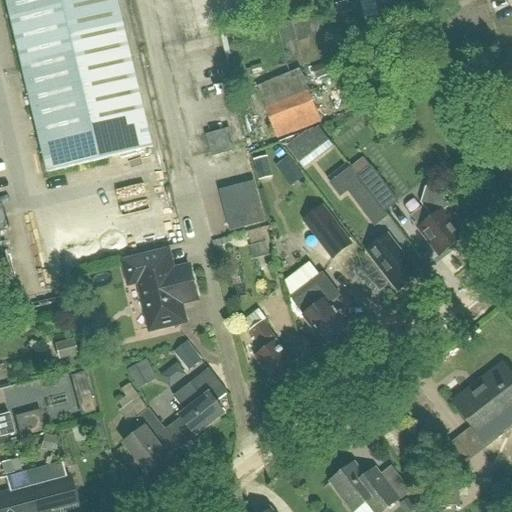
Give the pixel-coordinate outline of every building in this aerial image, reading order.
[(5,0),(48,174),(152,149),(116,0),(5,0)] [(444,0),(374,0),(381,27),(404,21),(400,7),(426,0),(431,0),(432,4),(445,0),(444,0)] [(437,82),(449,113),(511,88),(511,71),(506,56),(437,82)] [(257,90),(275,138),(319,122),(300,73),(257,90)] [(307,170),(337,148),(321,127),(311,135),(309,132),(289,147),(307,170)] [(229,131),(207,137),(210,145),(231,139),(229,131)] [(505,176),(511,185),(511,140),(508,135),(496,143),(506,157),(496,164),(498,167),(497,169),(503,178),(505,176)] [(267,158),(255,162),(260,181),(272,178),(267,158)] [(289,159),(277,168),(291,187),(303,177),(289,159)] [(395,202),(368,166),(354,177),(381,212),(395,202)] [(381,212),(354,177),(349,170),(329,185),(339,198),(346,192),(373,226),(385,217),(381,212)] [(254,184),(221,193),(231,232),(264,223),(254,184)] [(427,242),(438,257),(462,239),(442,212),(449,207),(431,184),(414,197),(422,208),(410,217),(419,229),(416,231),(425,243),(427,242)] [(335,259),(352,246),(322,208),(306,221),(335,259)] [(396,293),(418,276),(386,236),(365,253),(396,293)] [(265,243),(249,247),(253,260),(268,256),(265,243)] [(195,300),(187,269),(163,274),(158,255),(122,264),(127,285),(137,282),(149,331),(182,323),(177,304),(195,300)] [(296,294),(322,274),(313,262),(287,282),(296,294)] [(304,318),(324,344),(345,328),(328,307),(339,298),(322,276),(291,300),(305,318),(304,318)] [(255,359),(275,386),(296,371),(276,345),(278,344),(263,324),(250,334),(263,352),(255,359)] [(174,354),(189,373),(202,363),(188,344),(174,354)] [(129,371),(134,381),(139,390),(157,380),(152,371),(147,361),(129,371)] [(511,377),(504,367),(454,404),(473,429),(458,441),(472,460),(504,435),(504,434),(503,433),(511,425),(511,377)] [(184,414),(179,417),(194,437),(223,415),(215,404),(225,396),(207,372),(188,387),(190,389),(174,401),(184,414)] [(85,375),(70,379),(72,389),(88,384),(85,375)] [(119,415),(128,428),(136,439),(125,448),(146,476),(167,460),(152,439),(163,431),(129,386),(120,393),(126,400),(119,405),(124,411),(119,415)] [(93,404),(77,408),(80,418),(95,414),(93,404)] [(0,439),(12,436),(7,416),(0,418),(0,439)] [(44,437),(41,450),(53,452),(56,440),(44,437)] [(10,462),(1,465),(4,476),(13,473),(10,462)] [(368,486),(353,465),(330,483),(351,511),(353,511),(365,503),(371,511),(383,511),(398,501),(380,477),(368,486)] [(458,510),(455,475),(436,476),(439,511),(458,510)] [(73,511),(77,511),(68,477),(0,495),(0,511),(73,511)]
